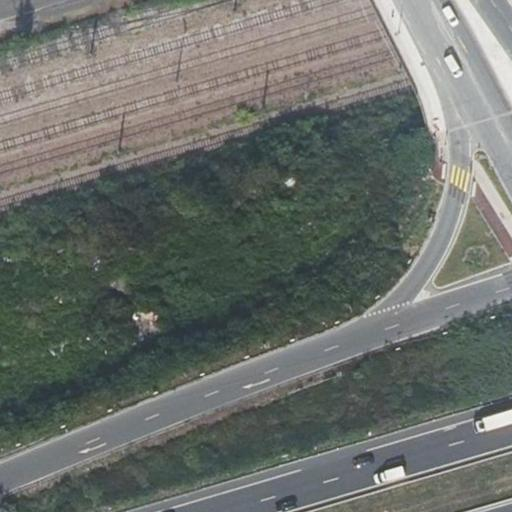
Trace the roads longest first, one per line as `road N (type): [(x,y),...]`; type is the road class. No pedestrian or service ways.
road 1 (motorway): [(360,335),(0,477)]
road 2 (motorway): [(442,42),(454,188),(441,242),(408,293),(360,335)]
road 3 (motorway): [(511,428),(231,511)]
road 4 (motorway): [(511,288),(360,335)]
road 5 (primary): [(442,42),(511,166)]
